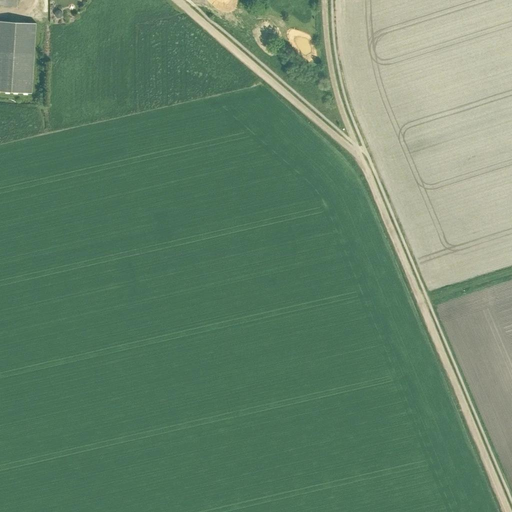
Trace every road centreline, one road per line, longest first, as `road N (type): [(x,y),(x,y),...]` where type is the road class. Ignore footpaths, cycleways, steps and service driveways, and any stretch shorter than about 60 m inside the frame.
road 1 (track): [(419,302),(336,98),(324,0)]
road 2 (track): [(360,158),(177,0)]
road 3 (track): [(508,511),(419,302)]
